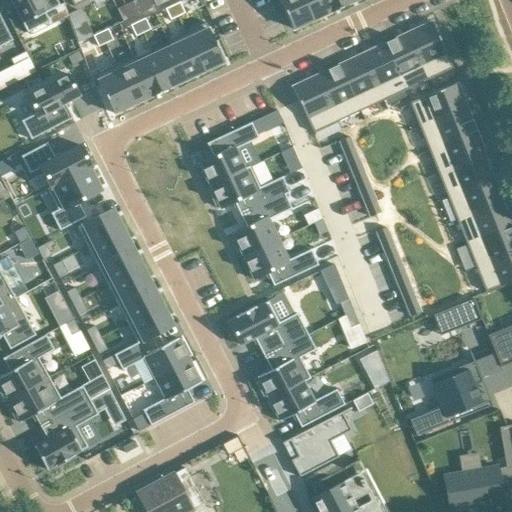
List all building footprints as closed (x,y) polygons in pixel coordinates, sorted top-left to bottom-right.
[(10,0),(27,32),(49,21),(45,12),(59,5),(56,0),(10,0)] [(137,0),(143,12),(156,6),(153,0),(137,0)] [(278,0),(292,29),(313,19),(303,0),(278,0)] [(303,0),(313,19),(329,12),(330,11),(324,0),(303,0)] [(324,0),(330,11),(329,12),(330,13),(349,4),(349,3),(348,3),(346,0),(324,0)] [(179,2),(172,5),(177,16),(185,13),(179,2)] [(172,5),(165,9),(170,20),(177,16),(172,5)] [(0,46),(12,40),(0,16),(0,46)] [(93,35),(84,17),(72,23),(78,42),(93,35)] [(145,18),(137,22),(143,33),(150,29),(145,18)] [(137,22),(130,25),(135,36),(143,33),(137,22)] [(431,22),(407,33),(429,79),(452,68),(431,22)] [(205,23),(185,32),(203,71),(223,61),(205,23)] [(107,29),(100,32),(105,43),(113,40),(107,29)] [(100,32),(93,35),(98,46),(105,43),(100,32)] [(185,32),(166,41),(167,43),(168,42),(186,79),(203,71),(185,32)] [(385,43),(384,43),(406,90),(429,79),(407,33),(395,38),(385,43)] [(167,43),(151,51),(168,87),(169,87),(186,79),(168,42),(167,43)] [(384,43),(361,54),(383,100),(406,90),(384,43)] [(81,50),(71,56),(75,65),(86,59),(81,50)] [(135,58),(134,59),(151,95),(150,96),(150,97),(170,88),(169,87),(168,87),(151,51),(135,58)] [(361,54),(338,65),(360,111),(383,100),(361,54)] [(134,56),(115,65),(133,103),(150,96),(151,95),(134,59),(135,58),(134,56)] [(115,65),(95,74),(113,113),(133,103),(115,65)] [(327,70),(316,75),(337,122),(360,111),(338,65),(337,65),(327,70)] [(35,113),(21,121),(31,139),(72,118),(65,103),(78,96),(67,74),(26,95),(35,113)] [(316,75),(292,87),(313,133),(337,122),(316,75)] [(457,83),(409,102),(419,127),(467,108),(457,83)] [(467,108),(419,127),(429,150),(476,131),(476,130),(471,120),(467,108)] [(258,119),(251,122),(257,135),(264,131),(258,119)] [(212,157),(198,163),(209,185),(245,168),(235,149),(258,138),(257,135),(251,122),(206,143),(212,157)] [(476,131),(429,150),(438,174),(485,155),(476,131)] [(287,135),(278,138),(283,151),(292,147),(287,135)] [(349,137),(339,141),(343,151),(353,147),(349,137)] [(47,142),(21,156),(30,173),(40,168),(49,187),(50,188),(89,167),(90,168),(91,168),(79,145),(55,157),(47,142)] [(292,147),(281,152),(286,162),(296,157),(292,147)] [(353,147),(343,151),(347,160),(357,156),(353,147)] [(485,155),(438,174),(447,197),(495,178),(485,155)] [(357,156),(347,160),(351,170),(361,165),(357,156)] [(361,165),(351,170),(354,179),(365,175),(361,165)] [(211,189),(208,191),(214,206),(218,204),(220,208),(234,202),(240,215),(284,194),(289,192),(281,176),(259,187),(249,166),(245,168),(209,185),(211,189)] [(49,187),(46,189),(57,209),(50,213),(59,230),(86,217),(78,202),(101,190),(90,168),(89,167),(50,188),(49,187)] [(365,175),(354,179),(358,188),(368,184),(365,175)] [(495,178),(447,197),(457,220),(504,201),(495,178)] [(368,184),(358,188),(370,217),(380,212),(368,184)] [(245,227),(231,234),(242,256),(278,239),(268,219),(291,208),(284,194),(240,215),(245,227)] [(511,221),(504,201),(457,220),(466,244),(511,225),(511,221)] [(112,208),(77,227),(87,246),(122,228),(112,208)] [(322,219),(313,223),(318,235),(327,232),(322,219)] [(511,225),(466,244),(475,267),(511,252),(511,225)] [(386,227),(376,231),(380,241),(390,237),(386,227)] [(122,228),(87,246),(97,266),(132,247),(122,228)] [(390,237),(380,241),(384,251),(394,247),(390,237)] [(278,239),(242,256),(253,279),(267,272),(273,286),(317,265),(310,249),(288,260),(278,239)] [(45,243),(36,248),(42,260),(51,255),(45,243)] [(132,247),(97,266),(107,285),(143,267),(132,247)] [(394,247),(384,251),(387,260),(398,256),(394,247)] [(511,252),(475,267),(485,291),(511,280),(511,252)] [(398,256),(387,260),(391,269),(401,265),(398,256)] [(61,261),(52,265),(58,277),(67,272),(61,261)] [(334,264),(319,271),(326,286),(340,279),(334,264)] [(401,265),(391,269),(395,278),(405,274),(401,265)] [(143,267),(107,285),(117,305),(153,286),(143,267)] [(0,306),(15,298),(0,271),(0,306)] [(405,274),(395,278),(399,288),(409,284),(405,274)] [(409,284),(399,288),(402,297),(413,293),(409,284)] [(153,286),(117,305),(127,324),(163,306),(153,286)] [(74,287),(66,292),(72,303),(81,299),(74,287)] [(413,293),(402,297),(406,306),(416,302),(413,293)] [(15,298),(0,306),(0,335),(1,335),(9,349),(35,335),(15,298)] [(81,299),(72,303),(78,315),(87,311),(81,299)] [(348,299),(339,303),(344,315),(353,312),(348,299)] [(472,299),(432,315),(440,335),(480,319),(472,299)] [(236,318),(228,322),(240,345),(254,338),(264,357),(308,335),(296,313),(278,322),(268,301),(256,308),(255,306),(235,317),(236,318)] [(416,302),(406,306),(410,316),(420,312),(416,302)] [(163,306),(127,324),(137,342),(137,344),(158,333),(173,325),(163,306)] [(67,309),(55,315),(61,326),(73,319),(67,309)] [(353,312),(344,315),(349,328),(358,324),(353,312)] [(73,319),(64,324),(70,336),(79,331),(73,319)] [(94,325),(86,330),(92,342),(101,337),(94,325)] [(511,329),(503,333),(511,355),(511,329)] [(137,342),(102,361),(106,369),(118,363),(121,370),(144,358),(154,378),(189,360),(187,357),(190,355),(183,340),(180,342),(178,338),(164,345),(158,333),(137,344),(137,342)] [(0,393),(3,399),(6,397),(8,401),(49,378),(38,358),(53,350),(45,334),(2,358),(9,371),(0,376),(0,393)] [(259,381),(256,383),(263,397),(266,396),(269,400),(304,382),(310,378),(299,357),(315,349),(308,335),(264,357),(270,370),(257,377),(259,381)] [(101,337),(92,342),(98,354),(107,349),(101,337)] [(441,407),(409,420),(415,436),(484,408),(474,384),(481,381),(480,378),(481,378),(474,361),(470,351),(468,352),(472,361),(429,379),(441,407)] [(94,360),(81,367),(90,383),(82,387),(89,399),(109,389),(94,360)] [(144,413),(132,419),(138,431),(150,425),(194,402),(187,389),(201,382),(189,360),(154,378),(164,398),(142,410),(144,413)] [(383,368),(366,375),(372,388),(388,381),(383,368)] [(10,404),(7,406),(15,420),(18,418),(20,422),(33,415),(40,427),(90,400),(82,385),(60,397),(49,378),(8,401),(10,404)] [(304,382),(269,400),(280,421),(293,414),(300,427),(344,404),(336,389),(314,401),(304,382)] [(109,389),(90,400),(96,412),(105,407),(115,401),(109,389)] [(352,401),(358,412),(372,404),(367,393),(352,401)] [(47,439),(34,447),(46,470),(54,465),(54,467),(74,456),(73,454),(81,450),(87,447),(76,426),(98,414),(96,412),(90,400),(40,427),(47,439)] [(127,402),(118,407),(119,409),(124,419),(133,414),(127,402)] [(350,407),(281,442),(282,444),(289,440),(298,456),(290,460),(299,477),(338,456),(330,441),(351,430),(342,413),(351,408),(350,407)] [(511,424),(499,427),(501,440),(511,437),(511,424)] [(461,473),(444,476),(450,509),(503,500),(500,487),(511,484),(511,464),(511,465),(511,466),(506,467),(497,468),(497,467),(480,470),(480,466),(461,469),(461,473)] [(185,468),(137,493),(147,511),(186,511),(203,503),(185,468)] [(316,495),(310,498),(317,511),(367,511),(363,504),(357,508),(353,500),(367,493),(367,492),(364,487),(366,486),(362,478),(360,479),(357,474),(349,478),(317,495),(316,495)]
